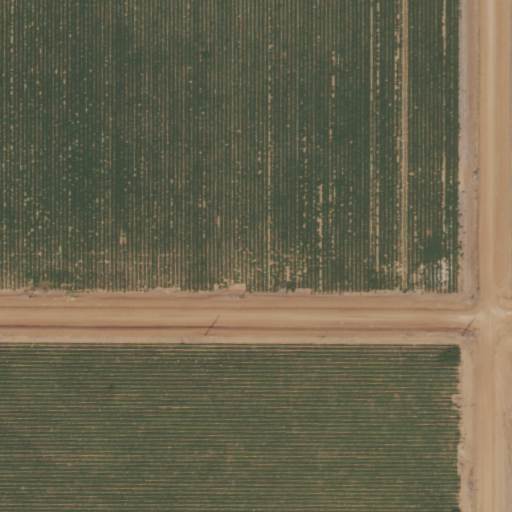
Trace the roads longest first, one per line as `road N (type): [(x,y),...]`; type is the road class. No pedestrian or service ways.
road 1 (residential): [(511,323),(0,322)]
road 2 (residential): [(494,511),(494,0)]
